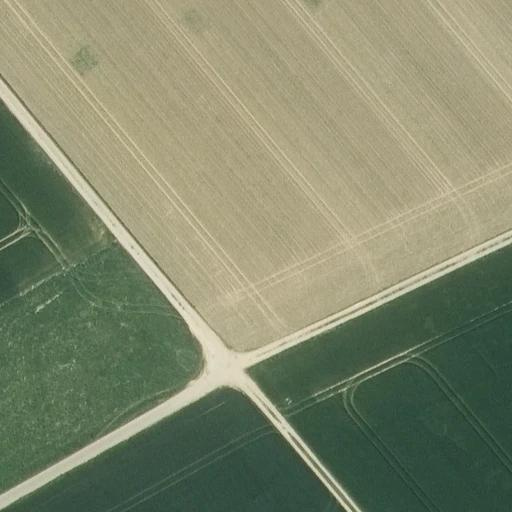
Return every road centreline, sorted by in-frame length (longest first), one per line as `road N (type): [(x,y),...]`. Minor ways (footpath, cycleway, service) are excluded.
road 1 (track): [(0,505),(233,371),(511,245)]
road 2 (track): [(0,86),(349,511)]
